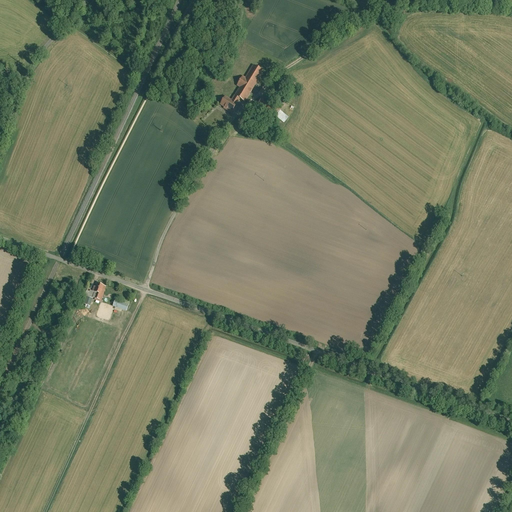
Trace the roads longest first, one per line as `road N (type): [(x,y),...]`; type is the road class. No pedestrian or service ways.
road 1 (unclassified): [(0,238),(511,421)]
road 2 (track): [(147,290),(45,511)]
road 3 (track): [(398,0),(264,89)]
